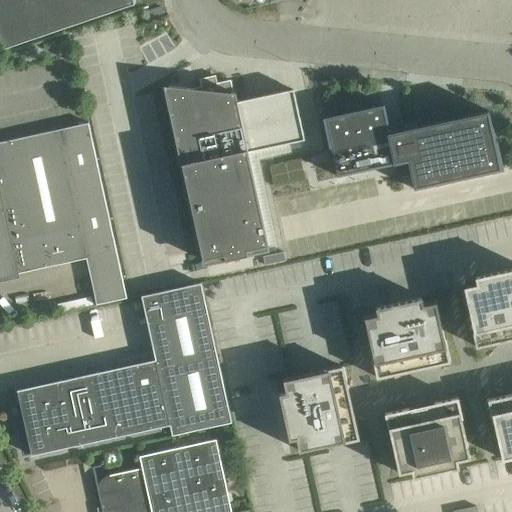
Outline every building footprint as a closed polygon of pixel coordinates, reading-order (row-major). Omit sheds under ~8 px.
[(0,0),(0,48),(1,50),(135,4),(134,3),(135,2),(136,1),(136,0),(135,0),(0,0)] [(248,152),(304,139),(293,89),(237,102),(235,93),(168,86),(170,91),(165,92),(202,259),(224,254),(225,260),(247,255),(246,250),(268,245),(248,152)] [(384,104),(322,117),(329,147),(331,147),(337,176),(408,160),(414,189),(503,169),(497,139),(496,139),(489,110),(404,129),(390,132),(387,118),(384,104)] [(0,276),(85,258),(95,304),(126,297),(88,122),(0,141),(0,276)] [(469,286),(464,287),(465,291),(471,318),(473,327),(472,327),(473,329),(476,346),(497,342),(500,341),(498,335),(511,331),(511,269),(476,277),(477,284),(469,286)] [(31,455),(169,424),(172,435),(231,422),(200,282),(141,295),(155,359),(16,390),(17,391),(21,391),(35,419),(27,423),(28,424),(29,424),(35,453),(31,453),(31,455)] [(449,361),(445,342),(444,342),(435,303),(423,305),(421,298),(376,308),(378,315),(365,318),(374,358),(373,358),(377,377),(398,373),(401,372),(426,367),(429,366),(449,361)] [(354,418),(348,387),(347,387),(343,366),(323,371),(323,372),(284,380),(287,393),(280,394),(290,439),(296,438),(299,450),(339,442),(339,443),(358,439),(354,418)] [(509,395),(488,400),(492,417),(493,419),(494,419),(496,428),(502,454),(502,459),(506,458),(511,456),(511,396),(511,394),(509,395)] [(406,409),(385,414),(390,433),(391,433),(399,473),(412,470),(413,477),(458,467),(457,460),(469,457),(461,418),(462,417),(458,398),(437,403),(437,402),(434,403),(409,408),(406,409)] [(142,468),(108,475),(106,476),(104,477),(102,479),(100,480),(99,483),(99,484),(98,486),(98,489),(98,490),(98,491),(102,511),(252,511),(252,509),(236,511),(231,511),(215,439),(139,456),(142,468)]
